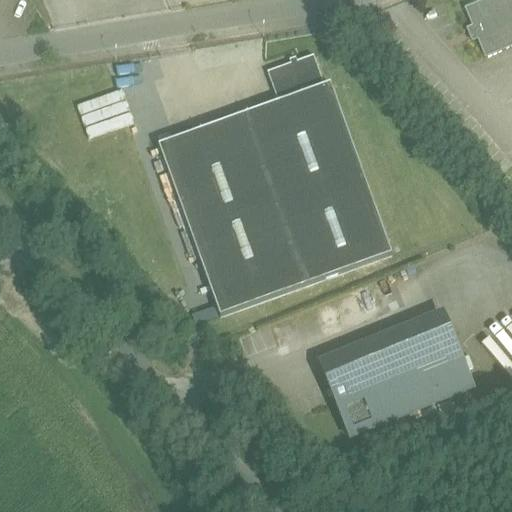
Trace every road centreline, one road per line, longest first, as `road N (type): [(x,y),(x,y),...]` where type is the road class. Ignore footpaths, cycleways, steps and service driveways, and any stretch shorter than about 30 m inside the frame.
road 1 (unclassified): [(274,511),(0,213)]
road 2 (unclassified): [(330,0),(0,56)]
